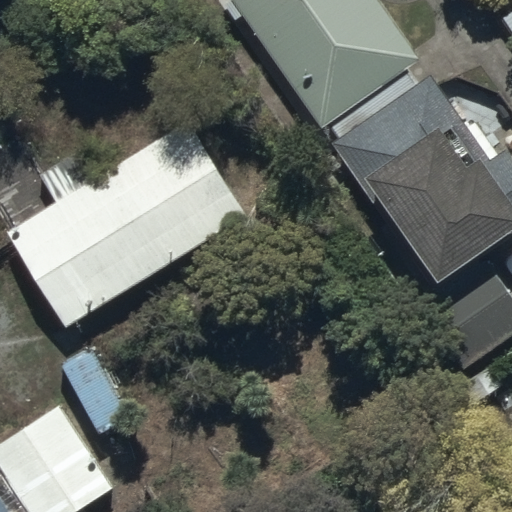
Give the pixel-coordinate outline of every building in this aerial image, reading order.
[(245,0),(341,130),(335,134),(441,278),(511,226),(511,142),(504,148),(480,116),(475,120),(436,68),(423,77),(413,64),(429,53),(390,0),(245,0)] [(250,207),(190,111),(10,223),(69,319),(250,207)] [(511,330),(511,284),(496,260),(422,307),(459,365),(511,330)] [(63,398),(0,440),(0,460),(34,511),(71,511),(118,481),(63,398)] [(0,511),(15,511),(0,488),(0,511)]
